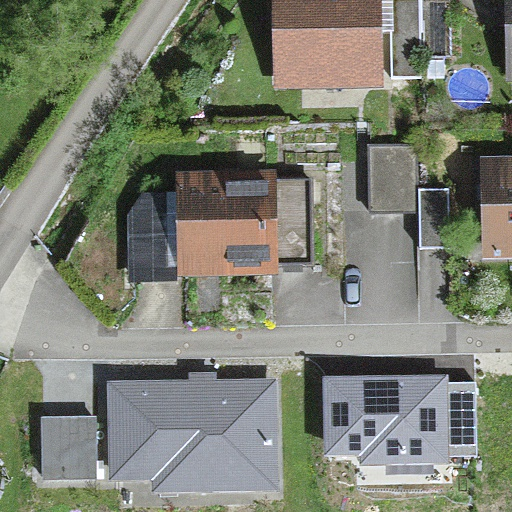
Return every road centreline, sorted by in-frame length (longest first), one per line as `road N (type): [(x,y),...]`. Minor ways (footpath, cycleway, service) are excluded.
road 1 (residential): [(511,335),(101,347),(0,305)]
road 2 (residential): [(0,253),(164,0)]
